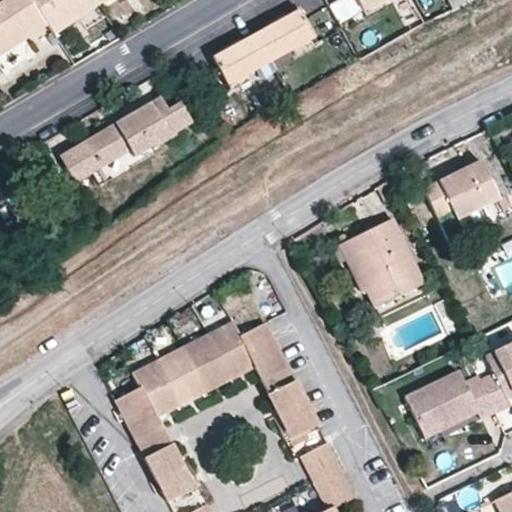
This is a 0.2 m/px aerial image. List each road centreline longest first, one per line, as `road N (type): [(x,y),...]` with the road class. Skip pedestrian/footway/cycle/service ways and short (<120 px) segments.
road 1 (residential): [(0,408),(256,231),(511,91)]
road 2 (residential): [(225,0),(0,133)]
